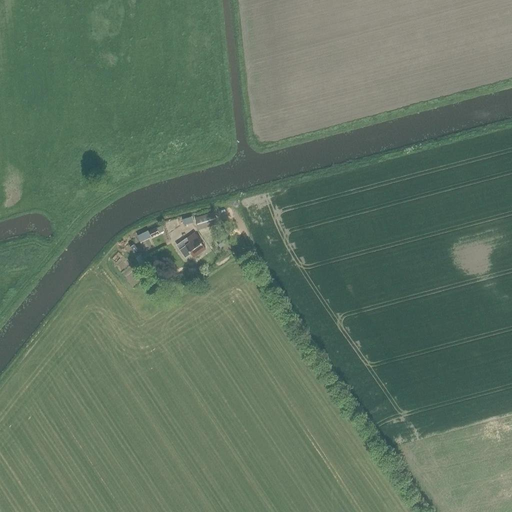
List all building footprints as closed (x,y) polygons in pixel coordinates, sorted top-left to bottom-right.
[(214,212),(211,213),(195,218),(199,230),(218,224),(214,212)] [(152,237),(160,233),(157,228),(149,232),(152,237)] [(141,242),(150,238),(147,232),(138,236),(141,242)] [(193,257),(206,248),(195,233),(177,245),(186,258),(191,254),(193,257)] [(142,268),(147,265),(140,255),(136,258),(142,268)]
